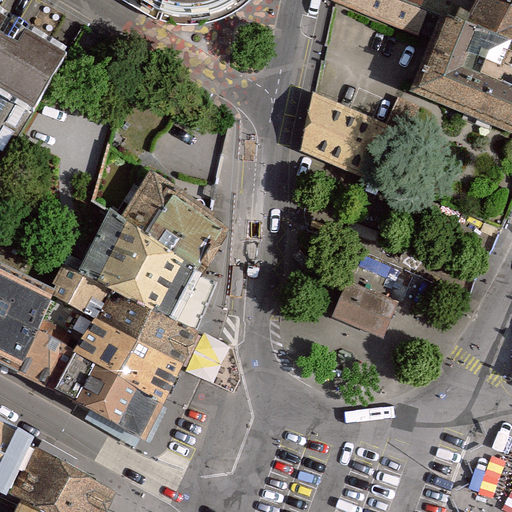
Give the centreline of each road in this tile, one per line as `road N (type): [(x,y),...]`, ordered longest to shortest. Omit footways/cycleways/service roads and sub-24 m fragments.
road 1 (tertiary): [(296,0),(270,114),(254,328),(260,367)]
road 2 (tertiary): [(307,413),(350,425),(420,414),(473,361),(511,281)]
road 3 (tertiary): [(0,391),(185,493)]
road 4 (tertiary): [(280,398),(241,511)]
